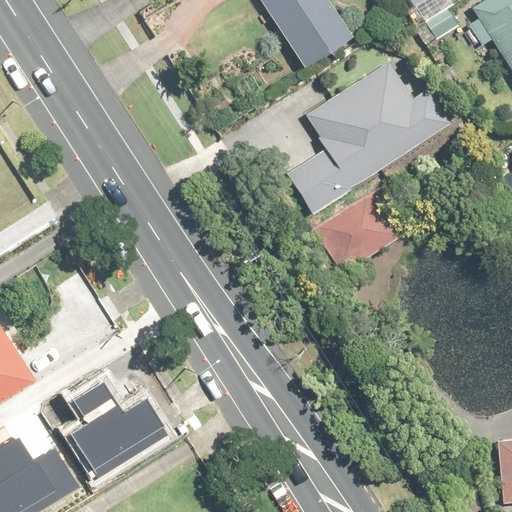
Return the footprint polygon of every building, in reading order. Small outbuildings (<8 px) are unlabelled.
[(249,0),(292,72),(343,42),(318,0),(249,0)] [(428,0),(400,0),(410,13),(428,0)] [(471,50),(483,42),(511,84),(511,0),(480,0),(466,9),(474,21),(459,31),(471,50)] [(445,7),(420,23),(431,40),(456,24),(445,7)] [(278,174),(302,212),(444,121),(422,87),(404,99),(382,64),(299,117),(319,147),(278,174)] [(363,193),(309,229),(340,276),(394,239),(363,193)] [(0,395),(25,379),(0,340),(0,395)] [(0,511),(48,511),(106,475),(85,444),(71,453),(44,411),(24,424),(13,407),(0,415),(0,511)] [(511,437),(493,439),(498,503),(511,501),(511,437)]
